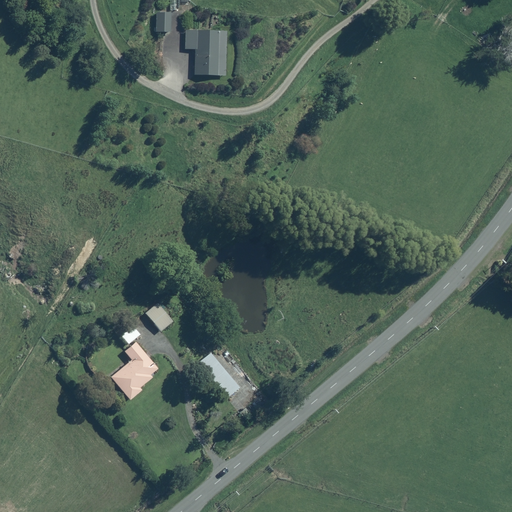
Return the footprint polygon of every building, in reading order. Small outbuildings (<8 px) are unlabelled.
[(169,14),(156,13),(155,33),(169,33),(169,14)] [(225,31),(184,31),(184,51),(196,51),(196,76),(225,76),(225,31)] [(155,304),(144,313),(160,332),(171,323),(155,304)] [(128,345),(139,336),(130,325),(119,334),(128,345)] [(140,389),(153,378),(151,375),(158,370),(136,343),(124,352),(131,361),(111,377),(129,400),(131,401),(142,392),(140,389)] [(209,353),(197,363),(225,400),(229,396),(233,401),(241,394),(209,353)]
